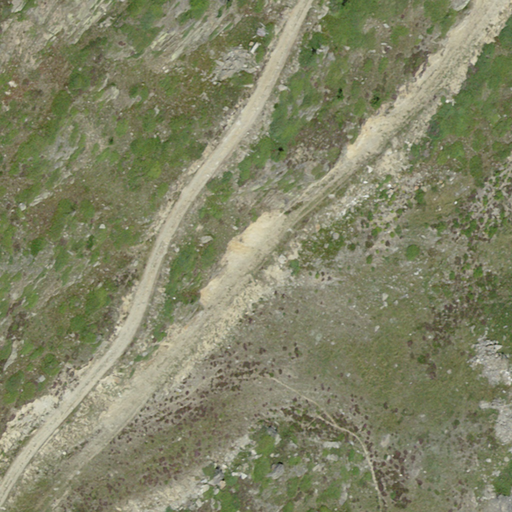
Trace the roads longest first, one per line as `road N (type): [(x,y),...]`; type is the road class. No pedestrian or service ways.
road 1 (track): [(37,511),(282,229),(422,88),(491,0)]
road 2 (track): [(305,0),(258,97),(178,212),(123,338),(0,494)]
